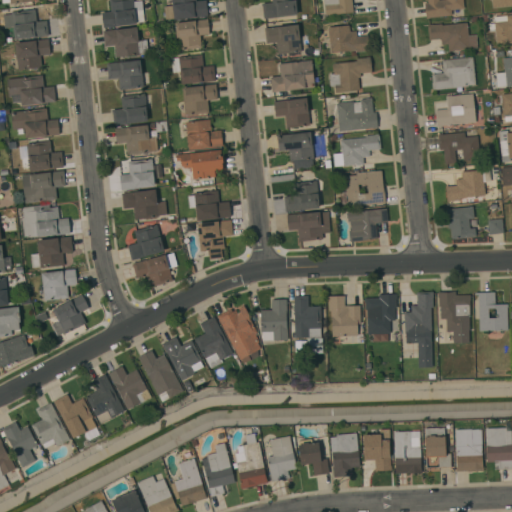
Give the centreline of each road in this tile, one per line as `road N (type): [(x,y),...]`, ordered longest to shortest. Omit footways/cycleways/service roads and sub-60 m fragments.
road 1 (residential): [(511,260),(265,269),(223,278),(0,394)]
road 2 (residential): [(74,0),(100,260),(129,326)]
road 3 (residential): [(232,0),(265,269)]
road 4 (residential): [(426,263),(395,0)]
road 5 (residential): [(314,511),(511,500)]
